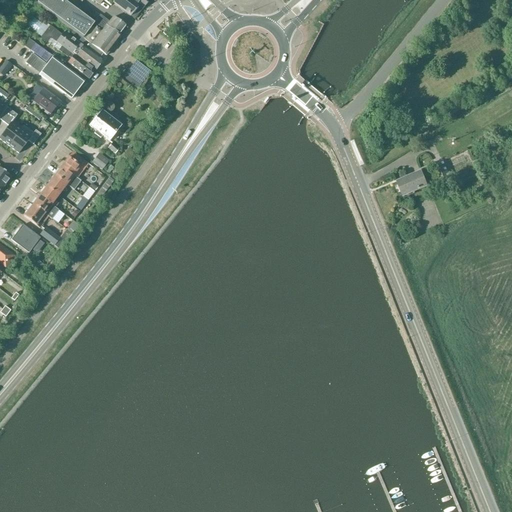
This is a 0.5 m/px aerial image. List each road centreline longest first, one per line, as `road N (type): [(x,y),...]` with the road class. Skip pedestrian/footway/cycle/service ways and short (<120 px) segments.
road 1 (tertiary): [(488,511),(335,129)]
road 2 (primary): [(0,394),(167,177)]
road 3 (residential): [(0,215),(163,7)]
road 4 (unclassified): [(335,129),(442,0)]
road 5 (primary): [(225,70),(167,177)]
